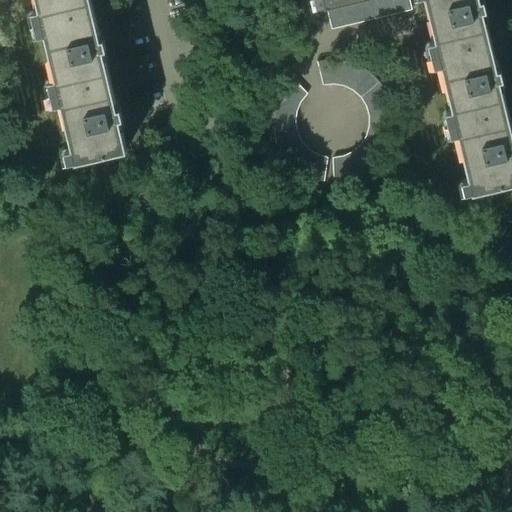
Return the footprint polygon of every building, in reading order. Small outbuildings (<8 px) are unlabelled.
[(38,0),(43,21),(94,9),(91,0),(38,0)] [(354,0),(350,1),(355,24),(362,22),(366,21),(361,0),(354,0)] [(361,0),(366,21),(372,20),(378,19),(373,0),(361,0)] [(373,0),(378,19),(382,18),(389,16),(385,0),(373,0)] [(385,0),(389,16),(392,15),(401,13),(397,0),(385,0)] [(397,0),(401,13),(402,13),(412,10),(409,0),(397,0)] [(427,0),(440,52),(491,40),(481,0),(427,0)] [(347,2),(338,4),(344,27),(352,25),(355,24),(350,1),(347,2)] [(337,5),(327,7),(332,30),(342,27),(344,27),(338,4),(337,5)] [(43,21),(60,91),(111,79),(94,9),(43,21)] [(440,52),(457,122),(508,110),(491,40),(440,52)] [(318,61),(323,85),(326,84),(329,84),(334,84),(335,60),(328,60),(325,60),(318,61)] [(342,85),(344,86),(351,63),(346,61),(340,60),(335,60),(334,84),(336,84),(339,84),(342,85)] [(351,89),(353,90),(367,70),(366,69),(361,67),(356,64),(351,63),(344,86),(345,86),(348,87),(351,89)] [(367,70),(353,90),(357,92),(359,95),(361,97),(379,82),(378,80),(374,76),(370,73),(367,70)] [(306,95),(290,77),(287,81),(283,85),(280,90),(301,103),(302,100),(304,97),(306,95)] [(111,79),(60,91),(77,161),(127,149),(111,79)] [(379,82),(361,97),(363,99),(364,101),(367,106),(388,96),(386,92),(384,89),(381,84),(379,82)] [(274,104),(274,106),(297,113),(297,112),(298,109),(299,106),(300,103),(280,90),(278,94),(276,99),(274,104)] [(369,114),(369,116),(393,113),(392,108),(390,103),(389,98),(388,96),(367,106),(367,108),(368,111),(369,114)] [(272,119),(272,123),(296,123),(296,122),(296,118),(296,115),(297,113),(274,106),(273,109),(272,114),(272,119)] [(511,127),(508,110),(457,122),(474,192),(511,182),(511,127)] [(370,124),(369,126),(393,130),(393,123),(393,118),(393,113),(369,116),(370,117),(370,121),(370,124)] [(296,123),(272,123),(272,128),(273,132),(274,136),(275,140),(298,133),(297,128),(296,126),(296,123)] [(367,133),(366,136),(388,146),(389,144),(391,139),(392,134),(393,130),(369,126),(369,127),(368,130),(367,133)] [(298,133),(275,140),(276,144),(278,148),(280,152),(283,155),(303,142),(301,138),(299,136),(298,133)] [(363,142),(361,145),(379,160),(381,158),(384,153),(387,149),(388,146),(366,136),(365,139),(363,142)] [(292,166),(294,168),(310,149),(308,148),(306,145),(303,142),(283,155),(285,158),(288,162),(292,166)] [(357,149),(353,152),(366,172),(370,169),(374,166),(378,162),(379,160),(361,145),(359,147),(357,149)] [(305,175),(309,177),(319,155),(316,153),(313,152),(310,149),(294,168),(296,169),(300,172),(305,175)] [(348,154),(343,156),(351,179),(359,176),(363,173),(366,172),(353,152),(351,153),(348,154)] [(322,156),(319,155),(309,177),(315,179),(320,180),(325,181),(328,157),(322,156)] [(351,179),(343,156),(339,157),(336,157),(333,158),(334,182),(340,181),(346,180),(351,179)]
